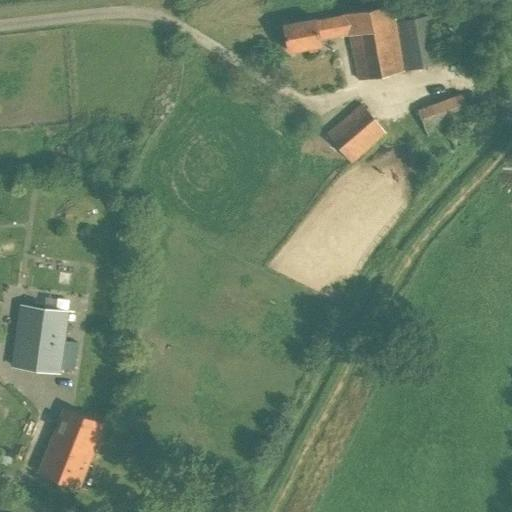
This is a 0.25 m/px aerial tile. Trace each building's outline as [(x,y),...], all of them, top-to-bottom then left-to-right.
[(398,20),(395,4),(341,13),(341,14),(317,19),(316,18),(284,24),(289,51),(322,45),(320,39),(343,35),(343,36),(348,35),(357,80),(445,63),(436,14),(398,20)] [(351,163),(387,133),(362,103),(326,133),(351,163)] [(61,374),(69,310),(20,304),(12,367),(61,374)] [(51,440),(92,456),(104,424),(64,408),(51,440)] [(80,489),(92,456),(51,440),(39,472),(80,489)] [(169,490),(184,472),(156,449),(141,467),(169,490)]
